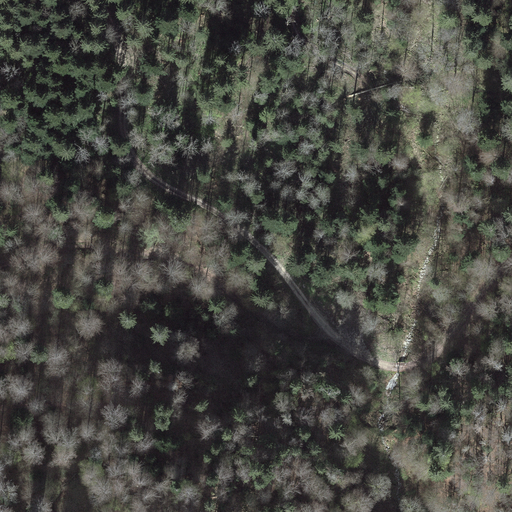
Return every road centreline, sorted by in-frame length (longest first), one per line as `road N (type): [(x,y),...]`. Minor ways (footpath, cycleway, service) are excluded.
road 1 (track): [(0,264),(44,246),(90,242),(178,261),(296,337),(323,329),(257,241),(133,159),(123,139),(121,54),(100,0)]
road 2 (track): [(323,329),(378,363),(418,363),(445,342),(511,256)]
